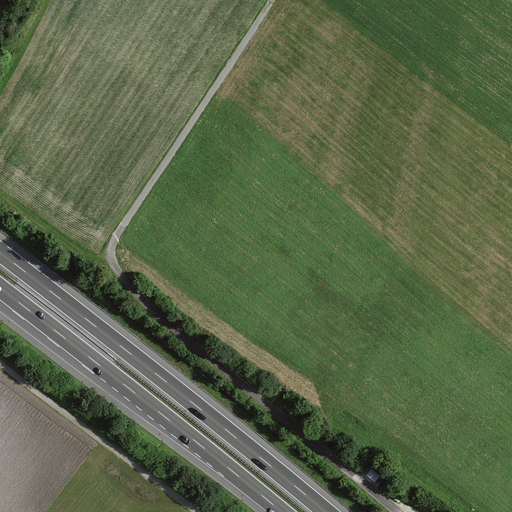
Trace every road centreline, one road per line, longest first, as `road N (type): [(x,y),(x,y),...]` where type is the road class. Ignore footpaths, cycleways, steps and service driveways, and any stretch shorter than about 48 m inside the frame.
road 1 (motorway): [(324,511),(0,253)]
road 2 (unknown): [(122,266),(152,307),(399,508)]
road 3 (track): [(0,364),(197,511)]
road 4 (motorway): [(98,369),(279,511)]
road 5 (motorway): [(0,292),(98,369)]
